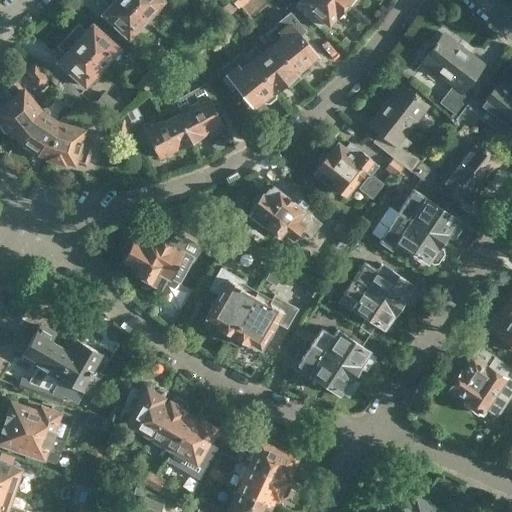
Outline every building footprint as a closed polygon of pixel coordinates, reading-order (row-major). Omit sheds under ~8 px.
[(146,20),(124,0),(101,0),(108,6),(101,13),(129,39),(146,20)] [(124,0),(146,20),(164,0),(163,0),(124,0)] [(295,7),(311,20),(320,28),(325,21),(330,25),(346,6),(338,0),(299,0),(298,1),(299,1),(295,7)] [(272,43),(300,77),(310,69),(310,65),(308,62),(317,55),(300,35),(306,31),(303,27),(291,12),(265,33),(271,42),(272,43)] [(320,28),(311,20),(303,27),(306,31),(311,37),(320,28)] [(77,23),(67,35),(103,68),(120,48),(92,23),(85,30),(77,23)] [(103,68),(67,35),(56,47),(64,53),(57,61),(85,87),(103,68)] [(455,120),(487,79),(478,72),(483,66),(443,35),(423,61),(458,88),(452,96),(460,102),(449,116),(455,120)] [(183,46),(190,53),(200,45),(192,37),(183,46)] [(274,90),(275,90),(284,82),(286,84),(292,84),(300,77),(272,43),(271,42),(261,51),(257,45),(246,54),(274,90)] [(182,61),(190,53),(183,46),(174,53),(182,61)] [(275,90),(274,90),(246,54),(234,63),(235,65),(222,76),(233,90),(237,86),(254,107),(262,101),(264,103),(270,103),(276,97),(276,93),(275,90)] [(38,87),(48,80),(36,62),(26,69),(38,87)] [(487,79),(455,120),(461,125),(472,111),(479,117),(485,109),(511,130),(511,88),(501,80),(496,86),(487,79)] [(12,132),(41,110),(23,89),(22,90),(13,80),(3,88),(11,99),(0,108),(0,116),(3,119),(0,121),(1,122),(0,128),(5,134),(10,134),(12,132)] [(140,82),(136,88),(144,96),(152,88),(147,82),(140,82)] [(62,98),(70,88),(65,83),(56,93),(62,98)] [(207,84),(171,104),(175,112),(192,141),(224,123),(214,104),(217,102),(207,84)] [(412,172),(421,161),(406,149),(411,142),(403,136),(427,106),(400,85),(369,124),(380,133),(373,141),(393,157),(404,166),(412,172)] [(230,104),(236,115),(248,107),(242,96),(230,104)] [(96,108),(110,118),(118,109),(103,98),(96,108)] [(123,116),(127,124),(140,117),(134,106),(123,116)] [(47,156),(58,122),(41,111),(41,110),(12,132),(21,143),(36,153),(47,156)] [(139,131),(137,135),(141,141),(143,142),(145,142),(149,140),(160,159),(192,141),(175,112),(156,122),(153,118),(141,124),(143,128),(139,131)] [(121,142),(132,137),(123,119),(112,125),(121,142)] [(75,162),(85,165),(93,139),(83,135),(84,130),(58,122),(47,156),(48,156),(47,159),(50,159),(52,163),(58,165),(61,163),(64,163),(65,161),(74,164),(75,162)] [(345,147),(338,141),(317,166),(319,168),(314,174),(329,187),(331,184),(347,196),(355,184),(359,187),(358,188),(372,198),(384,183),(373,175),(370,175),(378,164),(349,141),(345,147)] [(468,202),(499,163),(473,142),(449,172),(441,166),(436,172),(421,161),(412,172),(420,179),(421,179),(436,191),(443,182),(468,202)] [(395,177),(404,166),(393,157),(385,169),(395,177)] [(430,200),(436,191),(421,179),(420,179),(413,189),(398,212),(442,241),(446,235),(451,238),(456,237),(462,228),(461,223),(456,219),(457,218),(430,200)] [(323,223),(273,185),(270,188),(269,187),(264,193),(263,192),(251,207),(253,208),(248,215),(262,226),(264,224),(279,236),(282,232),(293,240),(301,229),(311,237),(323,223)] [(442,241),(398,212),(379,241),(392,249),(397,242),(428,262),(428,261),(433,264),(439,263),(445,253),(444,248),(439,245),(442,241)] [(351,247),(358,237),(339,223),(332,232),(341,239),(351,247)] [(184,251),(185,250),(154,234),(146,236),(142,244),(133,239),(131,243),(130,242),(125,243),(121,251),(124,255),(123,258),(138,266),(135,272),(151,280),(149,284),(161,290),(168,279),(170,280),(177,267),(175,267),(177,263),(186,268),(193,256),(184,251)] [(212,269),(225,246),(211,239),(198,261),(212,269)] [(351,247),(341,239),(331,254),(342,261),(351,247)] [(383,259),(388,251),(376,243),(371,251),(383,259)] [(298,275),(275,261),(265,279),(276,285),(280,278),(292,285),(298,275)] [(364,261),(354,277),(399,306),(403,300),(410,305),(419,291),(412,286),(414,284),(381,263),(377,269),(364,261)] [(228,341),(254,296),(240,288),(243,282),(241,278),(220,266),(207,289),(217,295),(204,317),(217,324),(212,332),(228,341)] [(395,312),(399,306),(354,277),(344,292),(338,302),(350,311),(353,307),(367,316),(360,326),(370,333),(377,323),(384,328),(386,326),(391,328),(399,316),(395,312)] [(316,299),(324,288),(313,282),(306,293),(316,299)] [(299,302),(277,289),(271,299),(256,291),(254,296),(228,341),(243,350),(248,342),(260,348),(282,310),(291,315),(299,302)] [(511,304),(507,301),(497,316),(495,314),(485,327),(511,344),(511,304)] [(49,398),(59,380),(67,366),(64,364),(70,353),(66,350),(51,341),(55,334),(39,325),(24,352),(33,357),(31,361),(49,371),(47,374),(37,394),(49,398)] [(337,329),(337,330),(333,336),(321,328),(311,343),(355,372),(359,366),(366,371),(375,357),(368,352),(370,350),(337,329)] [(290,360),(305,338),(296,332),(281,355),(290,360)] [(87,393),(97,376),(89,372),(100,352),(74,337),(66,350),(70,353),(64,364),(67,366),(59,380),(49,398),(62,403),(65,394),(64,394),(69,383),(87,393)] [(355,372),(311,343),(297,365),(309,372),(309,373),(341,394),(342,392),(349,397),(358,383),(351,378),(355,372)] [(511,391),(511,370),(495,359),(489,368),(472,356),(462,371),(461,370),(460,372),(455,373),(455,372),(449,381),(450,381),(451,386),(449,388),(465,398),(463,402),(464,404),(477,414),(480,413),(485,407),(496,415),(511,391)] [(132,385),(121,418),(127,421),(141,430),(134,443),(144,448),(151,436),(150,435),(169,400),(162,396),(164,392),(163,388),(155,384),(151,385),(141,387),(140,389),(132,385)] [(169,400),(150,435),(151,436),(172,448),(192,414),(184,409),(186,406),(185,402),(176,396),(173,397),(171,401),(169,400)] [(39,409),(11,399),(9,405),(4,406),(1,413),(4,418),(3,421),(52,438),(63,442),(73,415),(41,404),(39,409)] [(121,406),(110,402),(104,417),(116,421),(121,406)] [(201,473),(211,455),(202,449),(215,428),(214,427),(216,424),(215,420),(206,414),(203,415),(200,419),(192,414),(172,448),(168,455),(178,461),(182,454),(195,462),(191,468),(201,473)] [(63,442),(52,438),(3,421),(2,424),(0,424),(0,442),(56,462),(63,442)] [(240,437),(228,431),(219,452),(230,457),(240,437)] [(249,464),(285,480),(289,472),(292,474),(296,472),(300,464),(299,461),(295,459),(296,457),(260,440),(249,464)] [(97,453),(109,457),(111,448),(99,445),(97,453)] [(106,465),(109,457),(97,453),(94,461),(106,465)] [(21,467),(0,459),(0,488),(12,492),(21,467)] [(285,480),(249,464),(238,487),(274,505),(277,497),(280,498),(285,496),(289,488),(288,484),(284,482),(285,480)] [(221,481),(225,472),(212,467),(209,475),(221,481)] [(150,486),(157,476),(150,471),(142,481),(150,486)] [(157,476),(150,486),(157,491),(165,481),(157,476)] [(416,511),(424,499),(408,490),(407,491),(396,485),(389,497),(385,494),(376,509),(381,511),(380,511),(416,511)] [(270,511),(274,505),(238,487),(226,511),(270,511)] [(30,511),(8,504),(12,492),(0,488),(0,511),(30,511)] [(145,496),(139,511),(160,511),(164,503),(145,496)] [(202,499),(197,510),(197,511),(199,511),(220,511),(222,508),(202,499)] [(439,508),(424,499),(416,511),(442,511),(438,509),(439,508)]
